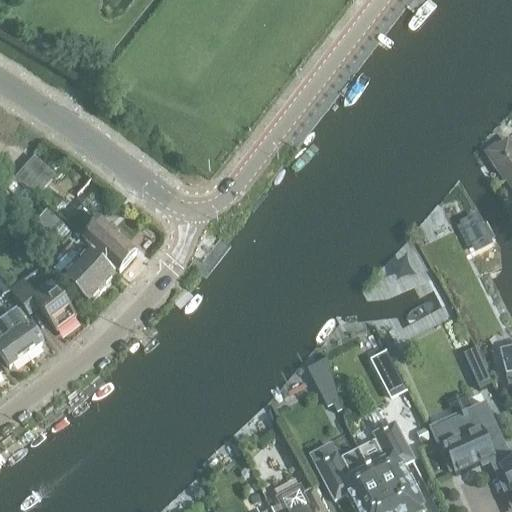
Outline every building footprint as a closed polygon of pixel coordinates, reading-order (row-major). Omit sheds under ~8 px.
[(511,191),(511,148),(508,143),(488,156),(511,191)] [(48,212),(36,200),(55,179),(34,160),(15,181),(33,197),(25,205),(41,220),(37,224),(51,237),(53,235),(64,244),(73,233),(63,223),(61,226),(47,214),(48,212)] [(101,223),(96,218),(108,206),(94,193),(83,205),(83,206),(66,225),(84,241),(119,273),(137,254),(102,221),(101,223)] [(115,280),(88,256),(84,253),(78,259),(72,253),(54,273),(61,279),(64,282),(73,290),(91,306),(115,280)] [(39,273),(24,285),(11,294),(28,316),(37,309),(56,335),(76,320),(39,273)] [(16,314),(8,321),(0,310),(0,301),(8,295),(0,283),(0,323),(27,358),(44,346),(27,324),(25,326),(16,314)] [(27,358),(0,323),(0,356),(11,371),(27,358)] [(511,350),(499,354),(505,379),(511,377),(511,350)] [(492,387),(476,351),(463,357),(479,393),(492,387)] [(386,356),(371,363),(391,402),(406,394),(386,356)] [(326,362),(307,372),(329,410),(333,408),(337,416),(341,414),(326,362)] [(460,438),(442,447),(456,477),(495,459),(481,429),(477,431),(474,425),(491,417),(483,398),(465,406),(469,416),(453,424),(460,438)] [(411,511),(411,510),(419,506),(400,471),(413,464),(394,427),(386,431),(385,430),(381,431),(382,433),(374,437),(377,443),(358,453),(388,511),(411,511)] [(388,511),(358,453),(339,463),(336,457),(328,461),(327,459),(323,461),(324,463),(315,467),(335,505),(348,498),(354,511),(388,511)] [(511,497),(511,483),(503,489),(508,499),(511,497)] [(324,511),(313,491),(303,497),(300,490),(277,501),(281,508),(273,511),(324,511)]
